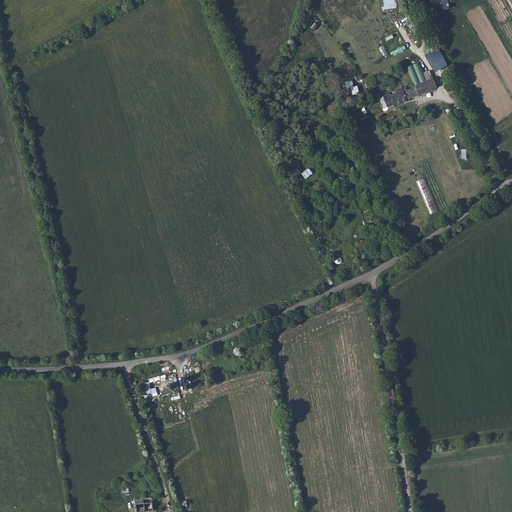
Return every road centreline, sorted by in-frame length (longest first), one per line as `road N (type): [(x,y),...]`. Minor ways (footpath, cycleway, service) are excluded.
road 1 (unclassified): [(376,277),(175,355),(126,365)]
road 2 (unclassified): [(413,511),(376,277)]
road 3 (unclassified): [(511,182),(376,277)]
road 4 (unclassified): [(126,365),(175,511)]
road 5 (unclassified): [(126,365),(0,370)]
road 6 (track): [(425,99),(456,108),(500,190)]
